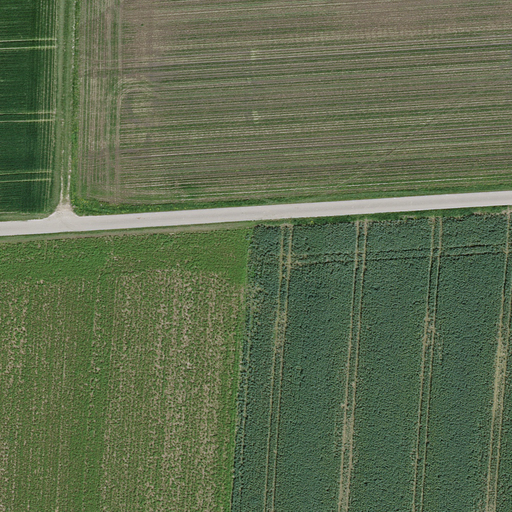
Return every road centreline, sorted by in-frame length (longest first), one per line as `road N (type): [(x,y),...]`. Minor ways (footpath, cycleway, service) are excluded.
road 1 (track): [(511,198),(0,235)]
road 2 (track): [(91,0),(86,229)]
